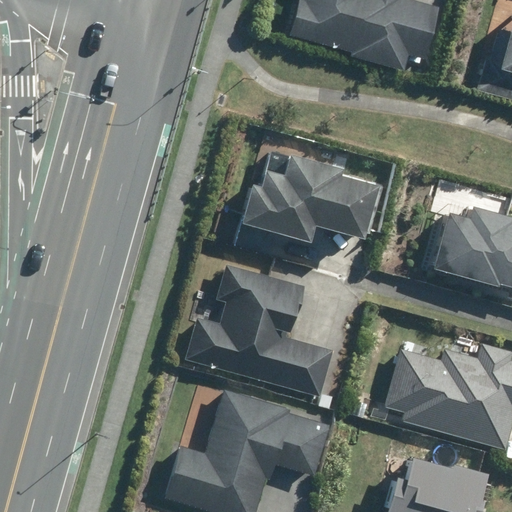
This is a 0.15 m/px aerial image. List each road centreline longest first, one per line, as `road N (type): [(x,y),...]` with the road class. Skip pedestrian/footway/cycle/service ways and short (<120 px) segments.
road 1 (secondary): [(36,382),(13,0)]
road 2 (secondary): [(131,45),(36,382)]
road 3 (secondary): [(36,382),(4,511)]
